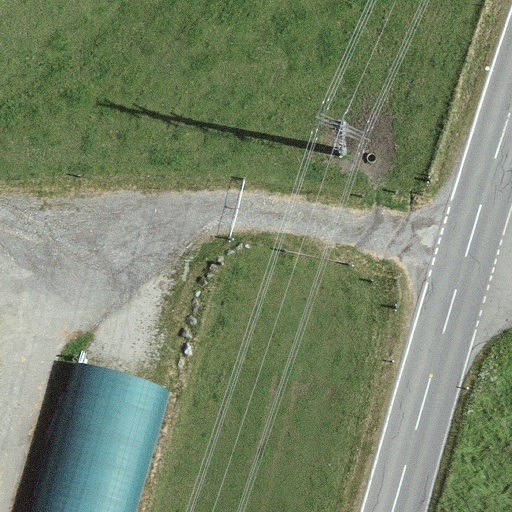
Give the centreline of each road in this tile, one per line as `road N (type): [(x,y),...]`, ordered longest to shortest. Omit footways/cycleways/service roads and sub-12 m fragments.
road 1 (track): [(0,202),(247,206),(357,222),(465,257)]
road 2 (secondary): [(511,106),(394,511)]
road 3 (track): [(88,198),(0,511)]
